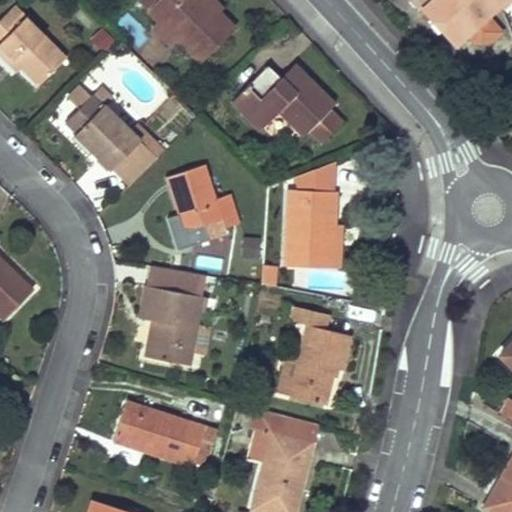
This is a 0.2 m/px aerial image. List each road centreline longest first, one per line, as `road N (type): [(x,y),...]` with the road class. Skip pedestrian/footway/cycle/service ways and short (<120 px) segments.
road 1 (residential): [(0,157),(73,237),(83,272),(79,310),(12,511)]
road 2 (residential): [(390,511),(443,279),(486,210)]
road 3 (residential): [(325,0),(417,99),(486,210)]
